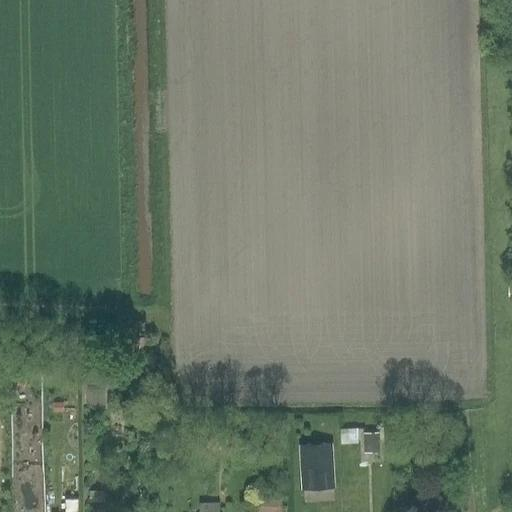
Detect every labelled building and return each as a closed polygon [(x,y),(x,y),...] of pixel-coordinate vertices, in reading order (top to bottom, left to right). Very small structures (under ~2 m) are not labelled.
[(359,430),(343,431),(343,443),(359,442),(359,430)] [(380,433),(366,433),(366,447),(380,447),(380,433)] [(333,443),(301,444),(303,489),(335,487),(333,443)] [(256,496),(255,511),(285,511),(286,499),(256,496)] [(220,511),(220,502),(200,502),(200,511),(220,511)]
